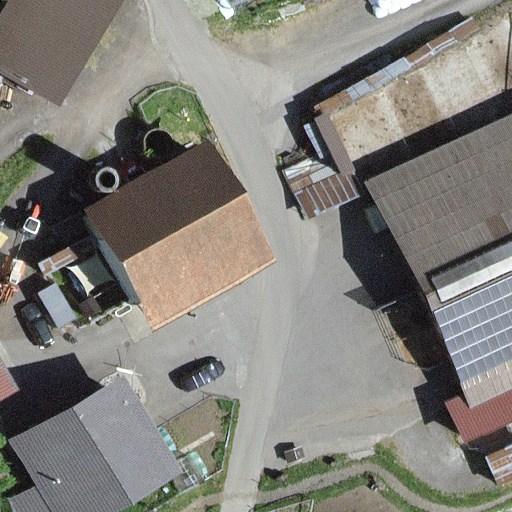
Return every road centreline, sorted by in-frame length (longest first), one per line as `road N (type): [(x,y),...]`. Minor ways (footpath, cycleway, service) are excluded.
road 1 (residential): [(179,0),(242,115),(287,226),(289,283),(240,511)]
road 2 (track): [(242,115),(452,0)]
